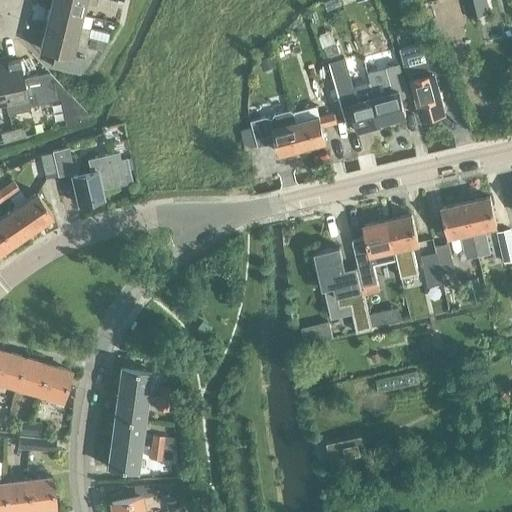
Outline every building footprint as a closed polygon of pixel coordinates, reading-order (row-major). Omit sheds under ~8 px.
[(51,0),(50,5),(82,13),(85,1),(96,4),(96,0),(51,0)] [(96,0),(96,4),(114,8),(116,0),(96,0)] [(466,0),(469,14),(485,11),(482,0),(466,0)] [(50,5),(45,26),(88,37),(88,36),(90,27),(79,25),(82,13),(50,5)] [(86,46),(88,37),(45,26),(40,48),(56,52),(52,65),(81,72),(84,57),(72,55),(75,43),(86,46)] [(88,36),(107,41),(109,32),(90,27),(88,36)] [(91,37),(89,46),(103,49),(105,41),(91,37)] [(424,41),(399,48),(406,74),(410,72),(423,117),(447,110),(436,73),(447,70),(431,39),(424,41)] [(293,54),(289,40),(276,43),(280,58),(293,54)] [(324,47),(329,57),(340,53),(336,42),(324,47)] [(260,60),(264,72),(276,67),(272,56),(260,60)] [(5,57),(0,57),(0,71),(6,99),(5,99),(8,114),(30,110),(29,105),(60,98),(66,124),(89,118),(86,110),(55,77),(50,73),(38,76),(24,79),(19,59),(6,62),(5,57)] [(387,66),(393,90),(375,95),(382,122),(407,115),(401,96),(409,94),(403,75),(399,63),(387,66)] [(346,73),(333,76),(340,100),(353,96),(346,73)] [(308,108),(295,112),(304,146),(326,140),(322,125),(344,119),(331,75),(319,78),(325,103),(328,112),(319,114),(317,105),(308,107),(308,108)] [(383,123),(382,122),(375,95),(352,101),(359,130),(383,123)] [(273,127),(277,141),(280,153),(304,146),(295,112),(291,110),(274,113),(271,118),(273,127)] [(250,120),(257,146),(277,141),(273,127),(271,119),(265,116),(250,120)] [(23,125),(12,129),(15,139),(26,135),(23,125)] [(12,129),(0,132),(3,142),(15,139),(12,129)] [(53,150),(53,152),(58,175),(74,172),(68,147),(53,150)] [(101,189),(126,183),(121,159),(119,151),(88,158),(90,169),(71,174),(78,204),(103,198),(101,189)] [(53,152),(41,155),(46,178),(58,175),(53,152)] [(127,157),(121,159),(126,183),(133,181),(127,157)] [(14,180),(4,187),(10,196),(16,206),(33,230),(54,216),(37,192),(26,199),(14,180)] [(4,187),(0,189),(0,202),(10,196),(4,187)] [(490,195),(467,200),(478,253),(479,255),(492,252),(486,227),(497,225),(490,195)] [(467,256),(478,253),(467,200),(443,206),(450,236),(464,232),(467,244),(465,245),(467,256)] [(16,206),(0,216),(0,226),(12,244),(33,230),(16,206)] [(413,213),(389,218),(398,260),(401,272),(413,269),(408,245),(419,243),(413,213)] [(367,234),(352,237),(364,287),(366,294),(380,290),(378,283),(374,265),(398,260),(389,218),(365,224),(367,234)] [(0,252),(12,244),(0,226),(0,252)] [(505,261),(511,259),(511,235),(510,228),(498,231),(505,261)] [(436,245),(438,251),(445,282),(457,279),(449,242),(436,245)] [(325,262),(320,263),(325,285),(334,283),(339,306),(350,303),(352,311),(357,330),(372,326),(372,325),(369,313),(363,288),(358,265),(345,268),(340,245),(322,249),(325,262)] [(429,286),(445,282),(438,251),(421,254),(429,286)] [(478,278),(466,280),(471,302),(482,300),(478,278)] [(381,310),(369,313),(372,325),(384,322),(381,310)] [(334,336),(330,320),(301,327),(304,340),(305,343),(334,336)] [(201,321),(195,331),(204,336),(210,326),(201,321)] [(24,357),(1,350),(0,353),(0,379),(16,385),(24,357)] [(48,364),(24,357),(16,385),(40,391),(48,364)] [(63,398),(72,371),(48,364),(40,391),(63,398)] [(121,366),(118,391),(146,395),(150,370),(121,366)] [(380,388),(420,379),(417,366),(377,375),(380,388)] [(160,386),(159,397),(169,398),(170,387),(160,386)] [(146,395),(118,391),(115,416),(143,420),(146,395)] [(167,410),(169,398),(159,397),(157,408),(167,410)] [(115,416),(111,441),(139,445),(143,420),(115,416)] [(19,433),(30,433),(31,422),(20,421),(19,433)] [(41,423),(31,422),(30,433),(41,433),(41,423)] [(152,447),(162,448),(175,450),(174,437),(164,435),(153,434),(152,447)] [(362,435),(327,443),(332,462),(366,454),(362,435)] [(18,448),(29,449),(30,438),(19,437),(18,448)] [(56,440),(30,438),(29,449),(55,451),(56,440)] [(136,469),(139,445),(111,441),(108,466),(136,469)] [(160,459),(162,448),(152,447),(150,458),(160,459)] [(53,477),(28,480),(31,508),(56,505),(53,477)] [(28,480),(4,483),(8,511),(31,508),(28,480)] [(178,482),(167,484),(170,496),(179,495),(180,494),(178,482)] [(111,500),(113,511),(143,511),(140,494),(111,500)] [(167,504),(168,511),(178,511),(179,511),(177,502),(167,504)]
